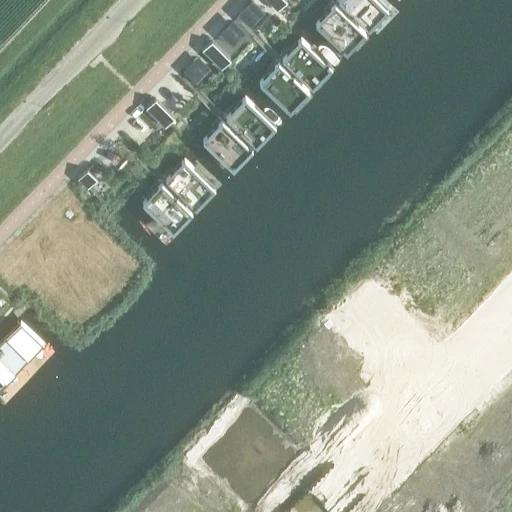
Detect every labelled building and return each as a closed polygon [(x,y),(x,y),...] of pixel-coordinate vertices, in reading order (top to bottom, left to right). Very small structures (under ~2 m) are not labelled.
[(267,0),(277,9),(285,0),(267,0)] [(334,0),(315,0),(297,19),(339,60),(367,31),(334,0)] [(334,0),(367,31),(396,0),(334,0)] [(297,19),(269,48),(311,89),(339,60),(297,19)] [(211,40),(202,49),(211,58),(220,49),(211,40)] [(269,48),(240,78),(282,118),(311,89),(269,48)] [(220,49),(211,58),(220,67),(230,58),(220,49)] [(240,78),(212,107),(254,147),(282,118),(240,78)] [(155,98),(146,108),(155,117),(164,107),(155,98)] [(164,107),(155,117),(164,126),(173,116),(164,107)] [(212,107),(184,136),(226,176),(254,147),(212,107)] [(184,136),(152,170),(194,210),(226,176),(184,136)] [(87,169),(77,178),(87,188),(96,178),(87,169)] [(152,170),(112,211),(153,252),(194,210),(152,170)] [(18,308),(0,327),(0,410),(60,349),(18,308)] [(328,356),(315,369),(328,382),(341,368),(328,356)] [(341,368),(328,382),(341,395),(354,381),(341,368)] [(315,369),(302,383),(315,396),(328,382),(315,369)] [(328,382),(315,396),(328,408),(341,395),(328,382)] [(302,383),(289,397),(302,409),(315,396),(302,383)] [(315,396),(302,409),(315,422),(328,408),(315,396)] [(289,397),(276,410),(289,423),(302,409),(289,397)] [(302,409),(289,423),(302,435),(315,422),(302,409)] [(225,511),(206,493),(187,511),(225,511)]
